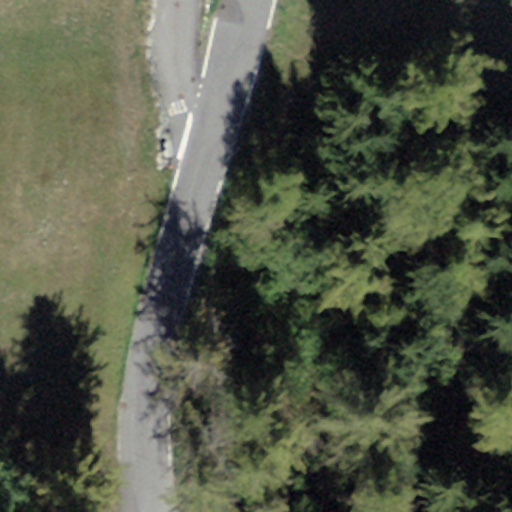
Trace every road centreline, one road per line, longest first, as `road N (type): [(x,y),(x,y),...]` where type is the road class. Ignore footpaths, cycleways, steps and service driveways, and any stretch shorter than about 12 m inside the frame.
road 1 (unclassified): [(151,511),(143,440),(196,173),(249,0)]
road 2 (track): [(174,0),(169,62),(196,173)]
